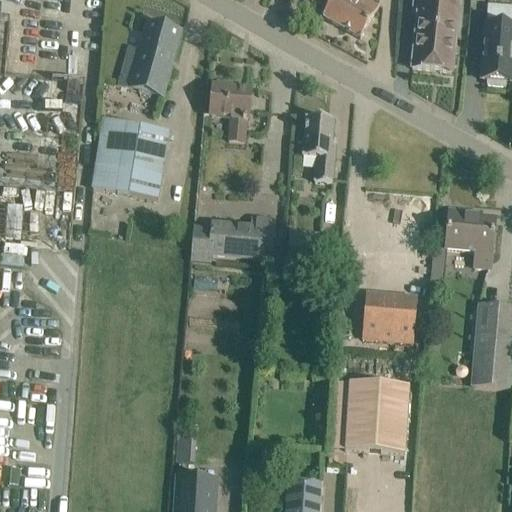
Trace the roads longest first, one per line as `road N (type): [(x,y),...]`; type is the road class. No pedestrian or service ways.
road 1 (residential): [(511,172),(210,0)]
road 2 (unknown): [(54,511),(52,344)]
